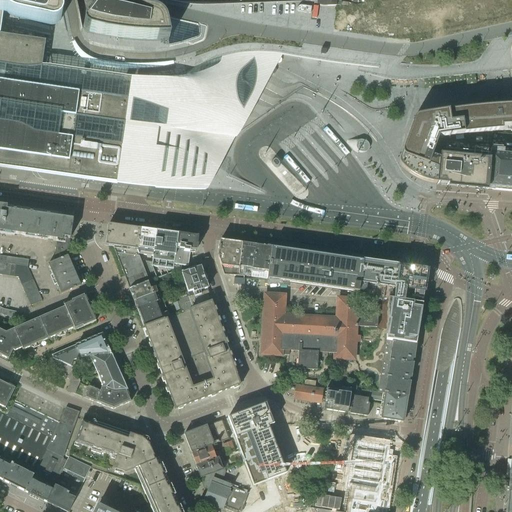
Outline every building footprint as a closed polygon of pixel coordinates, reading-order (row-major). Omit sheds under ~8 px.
[(0,0),(0,13),(2,14),(51,25),(52,25),(53,25),(54,25),(55,25),(56,24),(58,23),(59,22),(60,21),(61,20),(61,18),(61,17),(62,15),(61,14),(61,12),(57,0),(0,0)] [(217,0),(217,5),(211,5),(202,5),(189,4),(181,2),(176,1),(176,0),(103,0),(121,4),(120,7),(119,7),(118,7),(118,8),(117,8),(117,9),(117,10),(118,11),(119,11),(119,12),(118,15),(100,11),(95,32),(114,34),(131,37),(157,40),(159,41),(160,42),(161,43),(162,44),(163,46),(164,48),(165,50),(165,53),(165,54),(167,54),(167,57),(166,57),(165,58),(164,59),(164,60),(164,61),(165,61),(165,62),(166,62),(166,64),(165,64),(165,65),(164,65),(163,66),(163,67),(163,68),(164,69),(165,69),(165,70),(165,72),(164,72),(163,72),(163,73),(162,73),(162,74),(162,75),(162,76),(163,76),(163,77),(164,77),(164,79),(161,80),(157,107),(160,108),(159,111),(158,112),(157,112),(157,113),(156,113),(156,114),(156,115),(157,115),(157,116),(158,116),(158,117),(158,119),(157,119),(156,120),(155,121),(155,122),(156,123),(156,124),(157,124),(157,128),(154,128),(151,151),(153,151),(153,155),(152,155),(151,156),(150,157),(150,158),(151,159),(151,160),(152,160),(153,160),(153,162),(152,163),(151,163),(151,164),(151,165),(151,166),(151,167),(152,167),(152,168),(153,168),(154,168),(154,181),(168,181),(169,182),(170,183),(171,183),(172,183),(173,183),(174,182),(175,181),(187,181),(191,181),(195,180),(198,179),(199,180),(199,181),(200,181),(201,182),(202,182),(203,182),(203,181),(204,181),(205,181),(205,180),(205,179),(205,178),(205,177),(207,176),(210,174),(213,172),(216,168),(223,155),(223,154),(230,142),(233,137),(237,132),(240,129),(245,124),(250,120),(251,120),(252,120),(252,119),(256,116),(257,116),(257,115),(258,115),(258,114),(262,111),(263,111),(264,111),(264,110),(267,107),(268,107),(269,107),(269,106),(270,106),(270,105),(278,100),(288,94),(290,93),(292,92),(294,92),(303,87),(296,84),(295,84),(292,83),(287,81),(284,80),(270,75),(271,74),(272,74),(273,74),(274,74),(275,73),(276,73),(276,72),(276,71),(276,70),(276,69),(275,68),(274,67),(275,65),(276,64),(277,64),(278,64),(279,64),(280,64),(280,63),(281,63),(281,62),(282,62),(282,61),(282,60),(282,59),(281,59),(281,58),(280,58),(280,57),(281,55),(283,55),(294,57),(298,58),(312,60),(320,61),(329,63),(338,64),(346,65),(351,65),(359,66),(365,67),(369,67),(372,68),(378,68),(379,69),(385,69),(387,55),(388,44),(388,43),(389,40),(333,32),(338,1),(337,1),(337,0),(336,0),(311,1),(311,2),(308,2),(291,2),(267,3),(265,3),(246,4),(246,0),(217,0)] [(51,25),(2,14),(0,13),(0,167),(47,174),(58,176),(103,182),(116,184),(136,187),(137,182),(149,183),(152,184),(155,184),(154,181),(154,168),(153,168),(152,168),(152,167),(151,167),(151,166),(151,165),(151,164),(151,163),(152,163),(153,162),(153,160),(152,160),(151,160),(151,159),(150,158),(150,157),(151,156),(152,155),(153,155),(153,151),(151,151),(154,128),(157,128),(157,124),(156,124),(156,123),(155,122),(155,121),(156,120),(157,119),(158,119),(158,117),(158,116),(157,116),(157,115),(156,115),(156,114),(156,113),(157,113),(157,112),(158,112),(159,111),(160,108),(157,107),(161,80),(164,79),(164,77),(163,77),(163,76),(162,76),(162,75),(162,74),(162,73),(163,73),(163,72),(164,72),(165,72),(165,70),(165,69),(164,69),(163,68),(163,67),(163,66),(164,65),(165,65),(165,64),(166,64),(166,62),(165,62),(165,61),(164,61),(164,60),(164,59),(165,58),(166,57),(167,57),(167,54),(165,54),(162,53),(66,40),(64,34),(60,29),(54,25),(53,25),(52,25),(51,25)] [(483,51),(436,56),(421,58),(399,60),(388,58),(386,72),(385,77),(385,79),(386,79),(391,80),(397,81),(408,81),(447,77),(484,73),(511,70),(511,57),(510,51),(510,50),(510,49),(511,48),(511,47),(503,49),(495,50),(483,51)] [(511,106),(505,107),(499,107),(494,108),(488,108),(482,108),(476,109),(470,110),(464,110),(458,111),(452,112),(446,112),(440,113),(434,114),(428,115),(422,116),(418,117),(416,118),(414,119),(414,120),(413,121),(403,150),(403,152),(403,154),(403,156),(404,158),(414,172),(415,173),(417,175),(418,176),(420,177),(422,178),(423,179),(425,180),(427,181),(429,181),(431,182),(433,182),(435,183),(436,183),(438,159),(431,157),(437,138),(464,134),(500,130),(506,130),(511,129),(511,106)] [(353,151),(357,153),(361,153),(363,151),(365,148),(365,145),(364,143),(361,140),(355,140),(347,140),(346,141),(347,143),(349,146),(353,151)] [(263,147),(261,148),(259,150),(258,152),(258,154),(258,156),(259,158),(261,160),(294,197),(297,199),(299,200),(301,200),(303,199),(305,198),(307,196),(308,194),(307,191),(307,189),(305,187),(274,152),(271,149),(269,148),(267,147),(265,146),(263,147)] [(490,150),(489,160),(487,189),(493,190),(493,187),(511,188),(511,155),(502,155),(502,151),(490,150)] [(472,158),(456,156),(439,155),(437,183),(436,185),(453,186),(469,188),(486,190),(486,189),(487,189),(489,160),(472,158)] [(73,220),(61,218),(61,215),(7,207),(7,206),(0,205),(0,231),(57,240),(53,262),(67,256),(69,239),(70,239),(73,220)] [(113,247),(129,289),(153,281),(152,280),(149,282),(144,269),(141,260),(137,251),(140,229),(108,225),(105,246),(113,247)] [(148,230),(140,229),(137,251),(153,253),(156,232),(148,230)] [(172,273),(175,250),(178,235),(156,232),(153,253),(151,266),(156,279),(172,273)] [(197,238),(178,235),(175,250),(194,253),(195,253),(195,251),(196,251),(197,238)] [(224,275),(230,275),(237,276),(242,244),(220,241),(217,257),(218,257),(224,275)] [(267,279),(267,280),(285,283),(358,293),(358,294),(388,299),(390,299),(386,326),(386,340),(394,342),(415,346),(422,305),(422,304),(426,271),(373,263),(362,261),(363,257),(352,256),(352,254),(280,243),(279,249),(271,248),(267,279)] [(242,244),(237,275),(244,276),(251,277),(252,270),(256,246),(242,244)] [(252,270),(251,277),(267,279),(271,248),(256,246),(252,270)] [(180,270),(181,274),(193,270),(191,265),(188,264),(190,253),(192,253),(194,253),(175,250),(172,273),(180,270)] [(67,256),(53,262),(48,265),(54,280),(74,271),(67,256)] [(24,266),(20,266),(16,265),(14,277),(18,277),(30,273),(27,267),(24,266)] [(181,274),(187,291),(188,295),(207,289),(205,283),(206,282),(203,274),(202,274),(200,268),(193,270),(181,274)] [(74,271),(54,280),(61,294),(80,286),(74,271)] [(21,283),(32,278),(30,273),(18,277),(21,283)] [(23,289),(34,284),(32,278),(21,283),(23,289)] [(129,289),(134,301),(164,290),(167,289),(166,287),(158,290),(156,291),(155,287),(153,281),(129,289)] [(23,289),(26,294),(37,290),(34,284),(23,289)] [(28,300),(39,295),(37,290),(26,294),(28,300)] [(137,309),(157,301),(156,298),(158,297),(165,294),(164,290),(134,301),(137,309)] [(177,314),(177,315),(211,302),(212,302),(207,290),(189,296),(188,295),(187,291),(177,294),(183,312),(177,314)] [(264,304),(262,338),(261,355),(289,356),(289,351),(298,352),(297,370),(303,370),(303,372),(311,372),(311,370),(317,371),(318,353),(334,354),(334,359),(354,360),(355,343),(358,343),(359,336),(355,336),(356,327),(377,328),(377,326),(383,327),(384,310),(378,310),(378,308),(357,307),(357,300),(337,298),(336,319),(284,316),(285,295),(264,294),(264,304)] [(39,295),(28,300),(31,306),(42,301),(39,295)] [(62,304),(63,307),(68,317),(89,308),(84,295),(62,304)] [(143,327),(177,315),(177,314),(166,318),(167,317),(168,317),(169,316),(169,314),(168,313),(166,312),(165,312),(164,313),(163,314),(161,310),(166,309),(163,299),(159,301),(157,301),(137,309),(143,327)] [(174,410),(240,385),(236,375),(237,375),(232,364),(233,364),(229,354),(229,353),(226,345),(222,334),(223,334),(218,324),(219,324),(215,313),(211,302),(177,315),(143,327),(174,410)] [(63,307),(51,312),(60,333),(73,328),(68,317),(63,307)] [(95,321),(89,308),(68,317),(73,328),(74,330),(95,321)] [(48,339),(60,333),(51,312),(38,318),(48,339)] [(35,344),(48,339),(38,318),(26,323),(35,344)] [(23,350),(35,344),(26,323),(6,332),(0,344),(0,355),(8,359),(13,350),(15,351),(22,348),(23,350)] [(98,376),(102,387),(114,392),(126,391),(123,384),(124,384),(120,376),(118,372),(110,355),(107,347),(102,335),(98,336),(76,346),(52,356),(52,358),(73,368),(75,363),(72,362),(73,361),(81,358),(90,358),(98,376)] [(377,393),(384,394),(407,398),(415,346),(386,340),(377,393)] [(304,387),(315,389),(316,381),(305,380),(304,387)] [(15,388),(2,381),(0,386),(0,405),(5,408),(15,388)] [(290,385),(288,393),(295,394),(294,399),(320,403),(322,390),(290,385)] [(131,401),(126,391),(114,392),(102,387),(100,392),(89,388),(85,398),(102,405),(107,407),(113,410),(114,409),(131,401)] [(347,414),(351,392),(351,390),(341,388),(341,390),(335,390),(335,391),(327,389),(323,410),(347,414)] [(368,399),(383,402),(384,394),(377,393),(361,390),(360,398),(368,399)] [(384,394),(383,402),(380,419),(381,419),(402,423),(403,423),(407,398),(384,394)] [(368,399),(360,398),(352,396),(349,414),(367,417),(369,404),(367,403),(368,399)] [(0,480),(25,493),(34,475),(59,423),(41,415),(13,401),(7,414),(0,410),(0,480)] [(260,407),(228,418),(253,487),(285,475),(260,407)] [(59,423),(73,428),(79,412),(66,408),(59,423)] [(191,453),(211,446),(219,443),(229,439),(222,420),(184,435),(189,448),(191,453)] [(116,458),(112,468),(111,469),(125,474),(134,470),(136,469),(146,491),(154,511),(180,511),(158,459),(159,459),(157,454),(156,454),(153,456),(148,444),(142,439),(129,434),(128,437),(82,421),(74,443),(116,458)] [(59,423),(34,475),(25,493),(46,503),(46,502),(67,461),(62,458),(64,456),(73,428),(59,423)] [(388,511),(399,447),(352,440),(340,511),(388,511)] [(231,442),(230,442),(223,445),(226,454),(235,451),(231,442)] [(211,446),(191,453),(196,466),(216,459),(211,446)] [(69,457),(67,461),(46,502),(46,503),(64,511),(68,511),(75,499),(78,493),(85,479),(90,468),(69,457)] [(216,459),(196,466),(200,479),(202,478),(223,470),(218,458),(216,459)] [(223,470),(202,478),(203,480),(201,481),(204,489),(206,489),(208,490),(205,499),(205,502),(207,502),(207,503),(219,508),(220,505),(227,507),(226,510),(230,511),(238,511),(240,511),(248,493),(231,487),(232,485),(230,485),(221,482),(225,472),(224,470),(223,470)]
